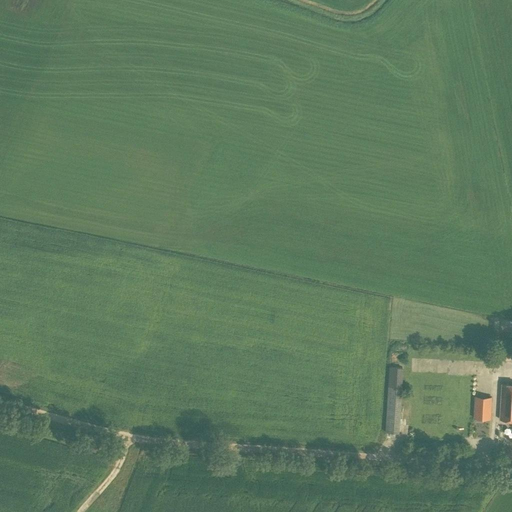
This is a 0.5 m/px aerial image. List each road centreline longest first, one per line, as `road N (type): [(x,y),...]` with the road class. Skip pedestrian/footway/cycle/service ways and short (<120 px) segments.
road 1 (track): [(0,406),(149,441),(380,457)]
road 2 (unclassified): [(380,457),(511,467)]
